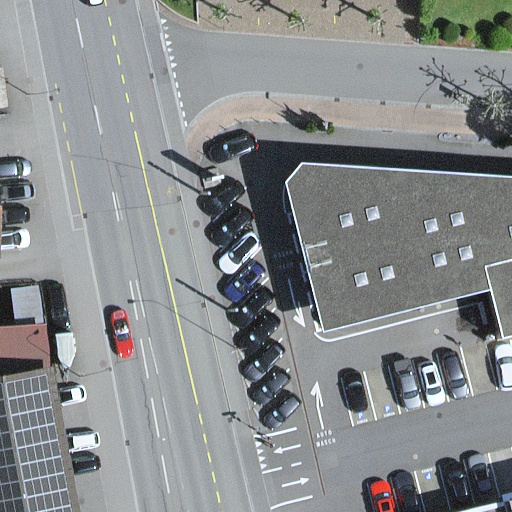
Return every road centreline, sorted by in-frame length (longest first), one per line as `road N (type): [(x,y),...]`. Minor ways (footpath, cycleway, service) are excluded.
road 1 (primary): [(87,68),(179,511)]
road 2 (residential): [(511,82),(289,67),(87,68)]
